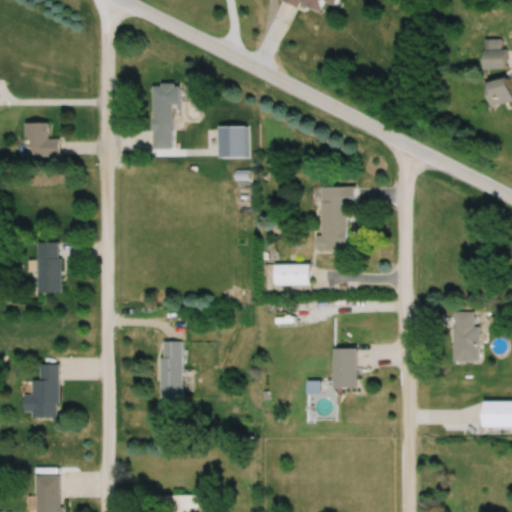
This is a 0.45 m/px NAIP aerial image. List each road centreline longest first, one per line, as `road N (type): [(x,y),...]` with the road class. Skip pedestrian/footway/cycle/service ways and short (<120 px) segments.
road 1 (residential): [(106,0),(110,511)]
road 2 (tertiary): [(117,0),(511,202)]
road 3 (residential): [(405,146),(407,511)]
